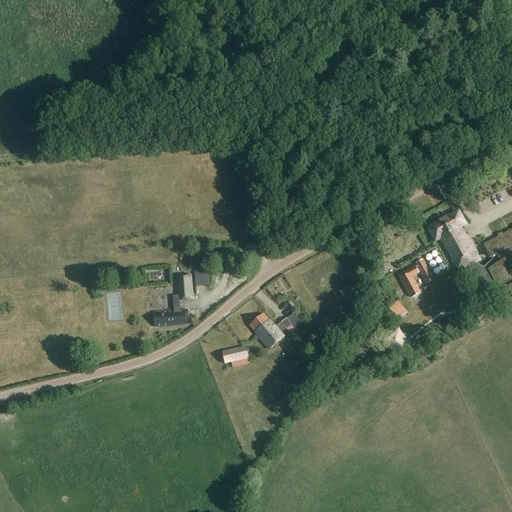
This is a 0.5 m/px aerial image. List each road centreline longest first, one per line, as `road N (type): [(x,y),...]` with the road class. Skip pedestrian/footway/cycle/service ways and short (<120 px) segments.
road 1 (unclassified): [(0,397),(165,351),(320,242),(511,145)]
road 2 (track): [(263,251),(238,133),(276,55),(348,0)]
